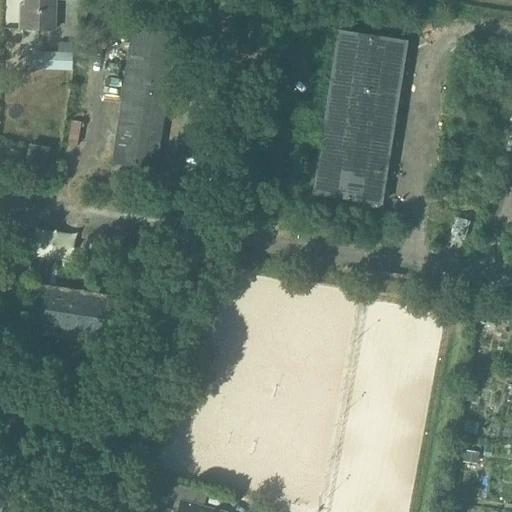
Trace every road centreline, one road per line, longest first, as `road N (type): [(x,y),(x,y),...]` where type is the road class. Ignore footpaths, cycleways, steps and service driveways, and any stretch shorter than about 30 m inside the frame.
road 1 (track): [(0,204),(511,289)]
road 2 (track): [(511,31),(474,24),(438,36),(422,69),(392,269)]
